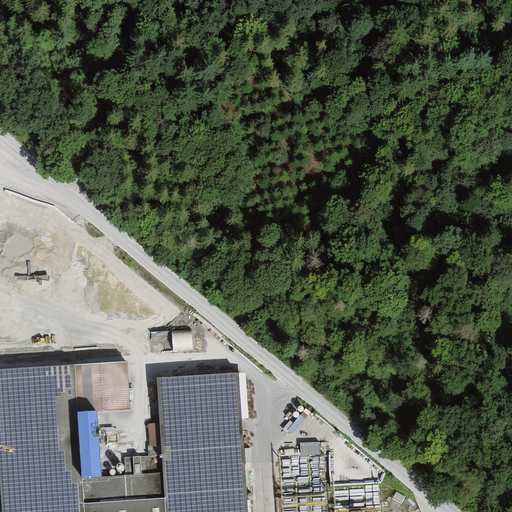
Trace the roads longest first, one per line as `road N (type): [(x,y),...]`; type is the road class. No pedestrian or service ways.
road 1 (track): [(139,354),(125,292),(49,284),(0,268)]
road 2 (unknown): [(277,395),(260,444),(257,511)]
